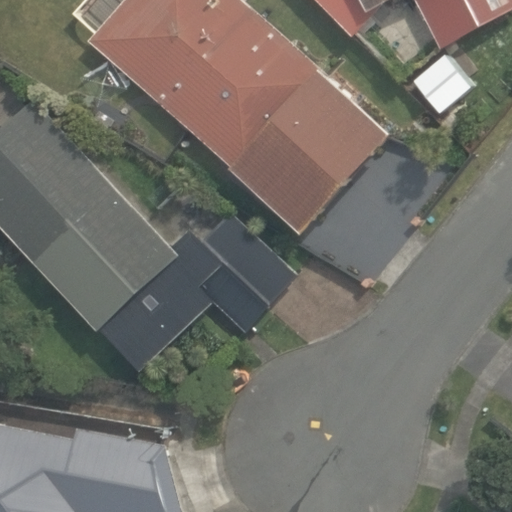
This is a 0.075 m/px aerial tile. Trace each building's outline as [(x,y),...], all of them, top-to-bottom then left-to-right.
[(326,71),(246,0),(130,0),(94,42),(243,174),(248,169),(319,232),(407,133),(330,66),(326,71)] [(511,9),(511,0),(322,0),(359,36),(385,13),(413,0),(421,0),(445,45),(511,9)] [(463,49),(429,80),(462,116),(496,85),(463,49)] [(0,138),(0,211),(110,328),(188,255),(42,99),(0,138)] [(170,207),(202,237),(220,219),(188,188),(170,207)] [(183,270),(254,333),(305,274),(235,211),(183,270)] [(0,511),(190,511),(172,445),(85,428),(83,439),(0,422),(0,511)]
